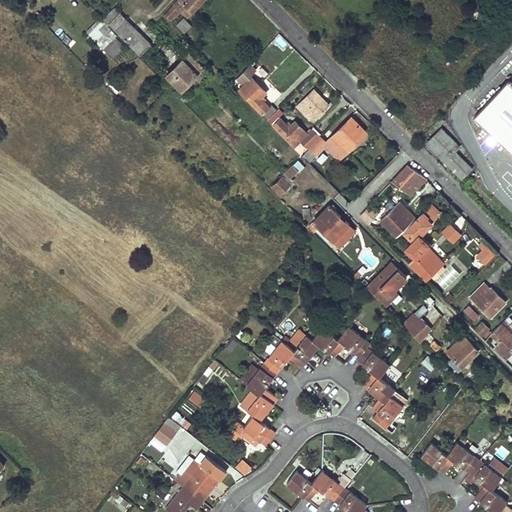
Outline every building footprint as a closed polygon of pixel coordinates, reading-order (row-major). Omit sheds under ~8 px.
[(178,0),(164,15),(169,20),(181,8),(188,16),(203,0),(178,0)] [(115,8),(103,20),(109,26),(110,25),(140,55),(151,44),(115,8)] [(184,17),(177,25),(185,33),(192,25),(184,17)] [(103,20),(88,34),(103,49),(113,39),(117,35),(109,26),(103,20)] [(63,29),(57,34),(67,45),(72,40),(63,29)] [(273,42),(284,48),(288,42),(277,35),(273,42)] [(113,39),(103,49),(113,59),(123,49),(113,39)] [(189,53),(167,75),(182,90),(204,68),(189,53)] [(254,61),(250,65),(255,70),(259,66),(254,61)] [(250,65),(237,79),(240,82),(243,85),(239,90),(267,118),(276,110),(271,105),(269,106),(264,101),(265,100),(263,97),(267,93),(250,76),(255,70),(250,65)] [(237,79),(231,84),(234,88),(240,82),(237,79)] [(511,84),(507,81),(473,117),(511,153),(511,84)] [(305,104),(300,109),(310,120),(315,116),(317,118),(330,105),(315,89),(302,101),(305,104)] [(296,106),(300,109),(305,104),(302,101),(296,106)] [(335,135),(330,139),(342,151),(346,148),(349,151),(367,132),(352,117),(334,134),(335,135)] [(441,117),(434,124),(438,128),(445,121),(441,117)] [(281,118),(274,125),(296,147),(301,143),(307,149),(309,147),(317,139),(311,133),(308,135),(295,122),(289,127),(281,118)] [(441,128),(426,142),(462,179),(472,169),(456,152),(451,147),(455,143),(441,128)] [(317,139),(309,147),(316,155),(328,142),(321,135),(317,139)] [(455,143),(451,147),(456,152),(460,148),(455,143)] [(307,149),(302,154),(309,161),(316,155),(309,147),(307,149)] [(316,158),(322,163),(327,157),(322,152),(316,158)] [(292,164),(279,177),(281,179),(272,187),(279,194),(293,181),(291,178),(298,170),(292,164)] [(407,165),(392,181),(410,196),(415,190),(416,191),(426,180),(419,172),(407,165)] [(269,170),(260,178),(268,186),(277,178),(269,170)] [(390,200),(381,208),(386,214),(380,219),(396,237),(415,218),(399,202),(395,205),(390,200)] [(423,212),(404,231),(413,240),(404,249),(414,260),(409,265),(415,270),(432,254),(426,248),(428,246),(429,245),(420,236),(433,224),(431,222),(439,213),(430,203),(422,211),(423,212)] [(329,204),(308,226),(313,231),(318,227),(339,247),(349,237),(342,231),(339,233),(336,230),(342,224),(337,219),(341,216),(329,204)] [(369,205),(360,215),(371,226),(373,223),(371,221),(378,214),(369,205)] [(341,216),(337,219),(342,224),(336,230),(339,233),(342,231),(349,223),(341,216)] [(349,223),(342,231),(349,237),(355,230),(349,223)] [(451,241),(459,234),(450,224),(442,232),(451,241)] [(489,249),(480,258),(485,263),(494,254),(489,249)] [(434,251),(432,254),(441,263),(443,260),(434,251)] [(468,266),(473,261),(464,252),(459,256),(468,266)] [(432,254),(415,270),(424,279),(441,263),(432,254)] [(393,291),(405,279),(389,263),(367,286),(383,301),(393,291)] [(484,283),(471,296),(491,316),(506,301),(492,287),(490,288),(484,283)] [(396,294),(393,291),(383,301),(386,304),(396,294)] [(469,304),(463,311),(474,321),(480,315),(469,304)] [(414,313),(403,324),(408,329),(419,318),(414,313)] [(419,318),(408,329),(413,334),(421,342),(431,328),(420,317),(419,318)] [(482,321),(476,327),(485,337),(491,331),(482,321)] [(501,323),(492,332),(501,342),(495,347),(506,358),(511,352),(508,348),(511,344),(511,338),(509,335),(511,333),(501,323)] [(260,440),(266,444),(276,432),(260,420),(279,397),(266,387),(289,356),(303,366),(320,344),(335,356),(345,344),(360,356),(357,359),(365,365),(374,371),(371,375),(363,385),(382,399),(385,402),(378,411),(373,417),(386,427),(403,404),(401,403),(390,395),(394,390),(395,388),(380,376),(389,363),(367,346),(370,342),(348,325),(338,338),(322,326),(313,338),(307,334),(298,345),(295,350),(281,340),(247,384),(260,394),(248,410),(253,414),(243,427),(260,440)] [(287,333),(281,340),(295,350),(298,345),(295,342),(297,340),(287,333)] [(464,335),(456,343),(462,350),(470,342),(464,335)] [(434,340),(430,344),(436,351),(441,346),(434,340)] [(456,343),(448,351),(462,366),(478,350),(471,342),(470,342),(462,350),(456,343)] [(420,363),(432,371),(437,362),(426,355),(420,363)] [(374,371),(365,365),(362,368),(371,375),(374,371)] [(213,387),(203,379),(198,386),(207,394),(213,387)] [(460,405),(469,395),(463,389),(454,400),(460,405)] [(405,398),(394,390),(390,395),(401,403),(405,398)] [(205,400),(194,392),(188,398),(199,407),(205,400)] [(385,402),(382,399),(375,408),(378,411),(385,402)] [(184,426),(188,421),(176,412),(172,416),(184,426)] [(177,432),(165,422),(162,426),(155,434),(167,444),(177,432)] [(260,440),(243,427),(239,433),(256,446),(260,440)] [(490,511),(497,511),(507,501),(492,489),(502,476),(456,441),(446,454),(431,442),(421,454),(444,472),(453,459),(484,484),(474,496),(492,510),(490,511)] [(234,469),(247,475),(252,465),(239,458),(234,469)] [(220,479),(201,464),(166,508),(170,511),(184,511),(190,503),(197,509),(209,494),(202,489),(208,481),(214,486),(220,479)] [(360,511),(366,504),(322,470),(312,482),(297,470),(287,483),(308,500),(319,488),(350,511),(349,511),(360,511)] [(155,493),(162,499),(168,492),(161,487),(155,493)] [(115,500),(123,510),(129,505),(121,495),(115,500)]
